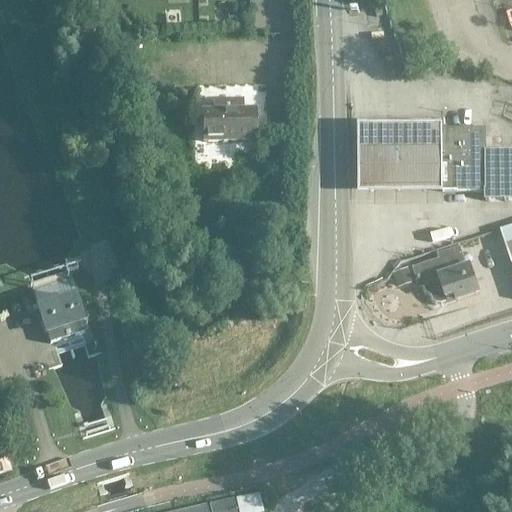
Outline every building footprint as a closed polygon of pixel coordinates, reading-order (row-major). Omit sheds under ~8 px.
[(214,111),(202,112),(203,144),(255,142),(254,110),(242,111),(242,101),(214,101),(214,111)] [(291,113),(268,114),(268,136),(291,136),(291,113)] [(398,130),(354,130),(355,195),(397,195),(443,195),(442,130),(398,130)] [(442,132),(443,193),(459,193),(459,194),(485,194),(485,202),(511,202),(511,153),(487,154),(486,131),(442,132)] [(481,297),(472,269),(468,271),(462,251),(440,258),(442,263),(415,272),(421,292),(432,288),(434,294),(431,299),(433,305),(438,308),(444,309),(449,307),(481,297)] [(403,286),(416,279),(410,266),(397,273),(403,286)] [(50,345),(69,339),(86,334),(75,298),(38,310),(50,345)] [(0,477),(11,474),(5,454),(0,455),(0,477)] [(265,511),(261,496),(236,502),(238,511),(265,511)] [(236,511),(234,501),(209,507),(210,511),(236,511)]
